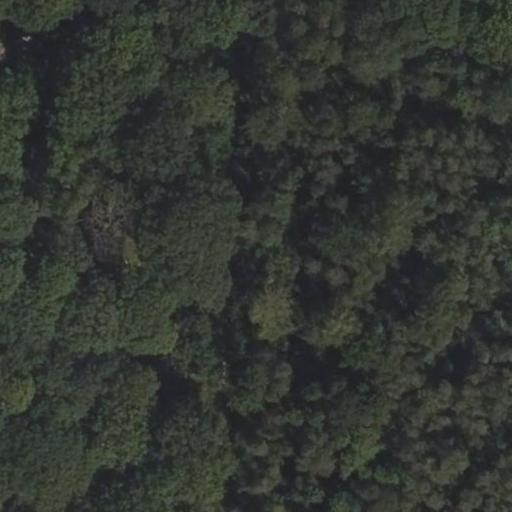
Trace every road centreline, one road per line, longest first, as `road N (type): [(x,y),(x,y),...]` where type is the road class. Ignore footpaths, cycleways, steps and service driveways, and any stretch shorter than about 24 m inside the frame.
road 1 (track): [(212,511),(229,0)]
road 2 (track): [(511,89),(299,0)]
